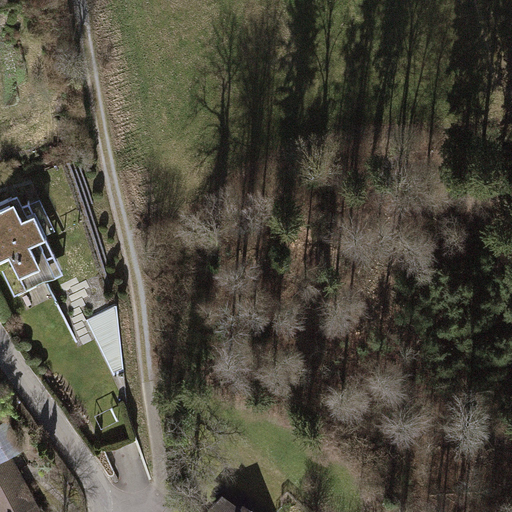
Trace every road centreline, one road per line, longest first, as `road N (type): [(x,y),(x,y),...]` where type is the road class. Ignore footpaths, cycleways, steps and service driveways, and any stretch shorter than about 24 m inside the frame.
road 1 (track): [(161,483),(138,293),(80,0)]
road 2 (residential): [(0,340),(94,477),(101,511)]
